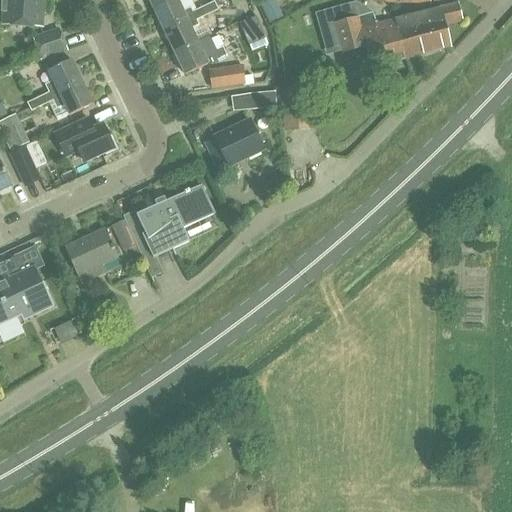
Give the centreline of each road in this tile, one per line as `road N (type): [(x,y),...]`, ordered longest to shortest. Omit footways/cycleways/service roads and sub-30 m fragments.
road 1 (residential): [(0,414),(196,286),(334,180),(511,1)]
road 2 (secondary): [(0,479),(244,322),(409,182),(511,75)]
road 3 (residential): [(0,242),(138,176),(157,153),(152,128),(105,44),(102,0)]
